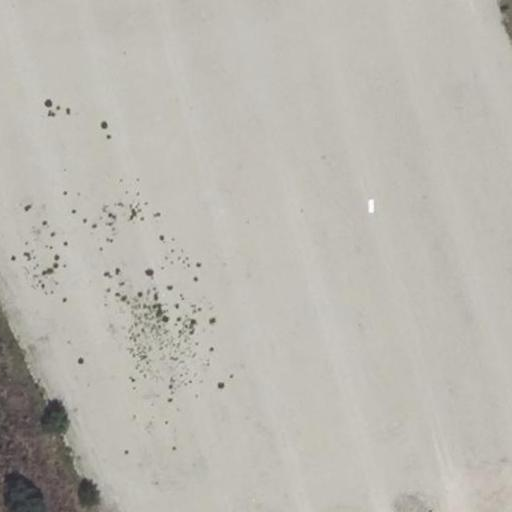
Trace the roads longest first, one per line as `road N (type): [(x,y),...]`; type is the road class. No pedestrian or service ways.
road 1 (unknown): [(87,0),(218,511)]
road 2 (unknown): [(181,0),(291,511)]
road 3 (unknown): [(333,0),(442,511)]
road 4 (unknown): [(249,0),(355,511)]
road 5 (unknown): [(0,128),(31,238),(138,511)]
